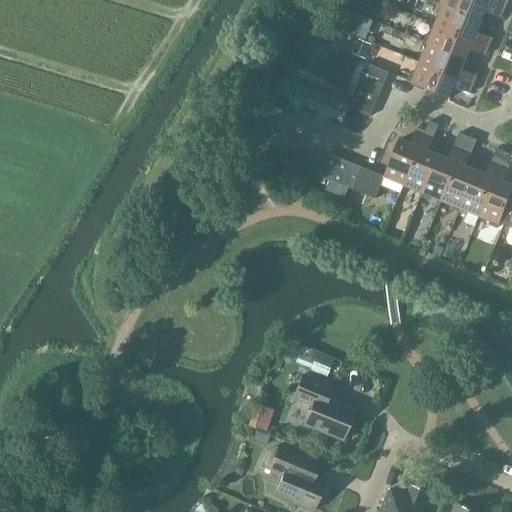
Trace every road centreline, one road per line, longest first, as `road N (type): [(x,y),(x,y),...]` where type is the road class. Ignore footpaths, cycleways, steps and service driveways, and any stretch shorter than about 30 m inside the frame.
road 1 (residential): [(310,130),(381,157),(389,117),(411,101),(473,125),(505,114),(511,99)]
road 2 (residential): [(511,488),(398,441),(386,448),(359,511)]
